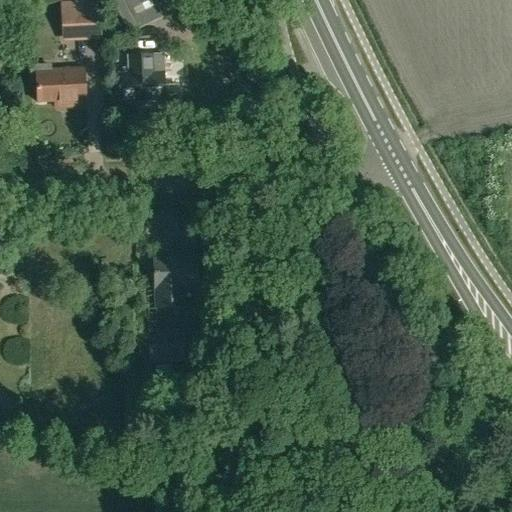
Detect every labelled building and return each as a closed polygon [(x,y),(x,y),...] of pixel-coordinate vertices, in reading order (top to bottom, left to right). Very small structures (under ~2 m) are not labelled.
[(154,0),(100,0),(105,11),(116,6),(130,34),(164,18),(154,0)] [(101,39),(100,2),(61,4),(63,39),(101,39)] [(152,55),(128,56),(128,67),(122,67),(123,73),(119,73),(120,100),(142,99),(142,102),(178,100),(177,84),(165,85),(164,71),(152,72),(152,55)] [(36,87),(37,102),(65,100),(65,106),(85,105),(83,67),(52,69),(52,65),(31,66),(32,87),(36,87)] [(156,287),(156,305),(185,304),(184,286),(198,286),(197,257),(154,258),(155,287),(156,287)] [(149,344),(150,364),(184,362),(184,346),(186,346),(185,328),(156,329),(157,344),(149,344)]
